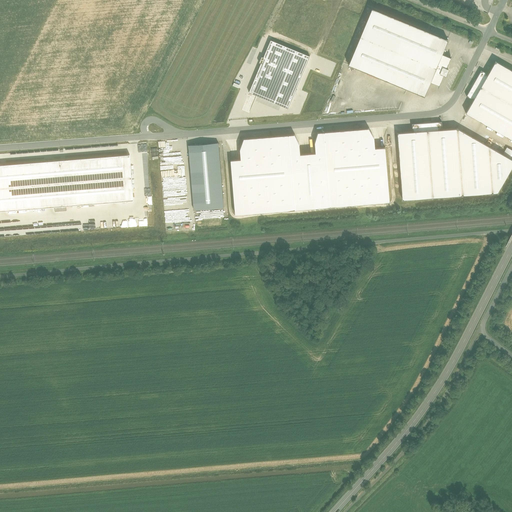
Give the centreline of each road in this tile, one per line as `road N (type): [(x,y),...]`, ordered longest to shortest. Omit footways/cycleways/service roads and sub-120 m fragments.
road 1 (unclassified): [(511,231),(0,275)]
road 2 (residential): [(489,31),(454,99),(433,113),(177,135)]
road 3 (tertiary): [(511,245),(421,412),(334,511)]
road 4 (unknown): [(0,221),(101,217),(133,207),(139,139)]
road 5 (unclassified): [(0,149),(152,138)]
